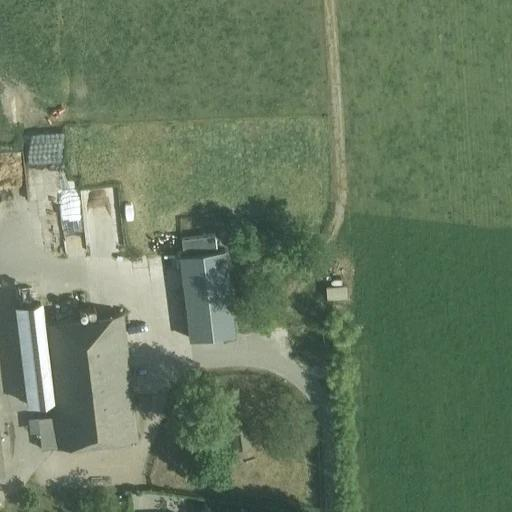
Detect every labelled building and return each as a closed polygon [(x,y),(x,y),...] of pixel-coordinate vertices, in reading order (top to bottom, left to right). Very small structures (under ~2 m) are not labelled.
[(83,151),(29,153),(31,200),(85,198),(83,151)] [(179,256),(188,319),(190,339),(234,333),(232,314),(223,250),(179,256)] [(37,290),(13,293),(27,395),(51,392),(37,290)] [(59,447),(137,438),(123,313),(44,322),(59,447)] [(151,405),(161,404),(160,383),(150,383),(151,405)] [(140,386),(140,405),(149,405),(149,386),(140,386)] [(251,448),(248,425),(230,428),(233,450),(251,448)] [(0,509),(7,509),(5,496),(28,492),(26,478),(0,482),(0,509)]
